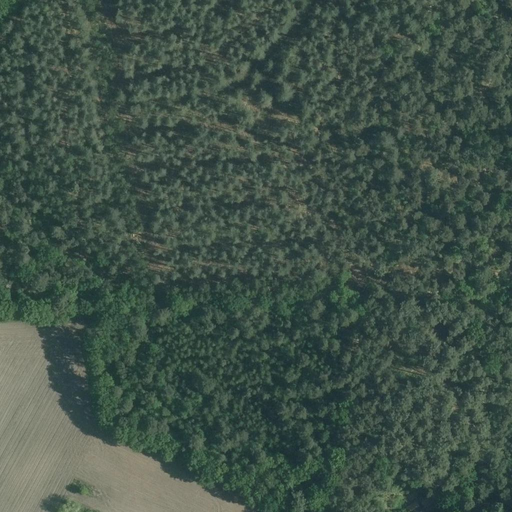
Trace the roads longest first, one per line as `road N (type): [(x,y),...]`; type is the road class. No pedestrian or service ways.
road 1 (track): [(0,312),(468,294)]
road 2 (track): [(458,511),(481,414),(468,294)]
